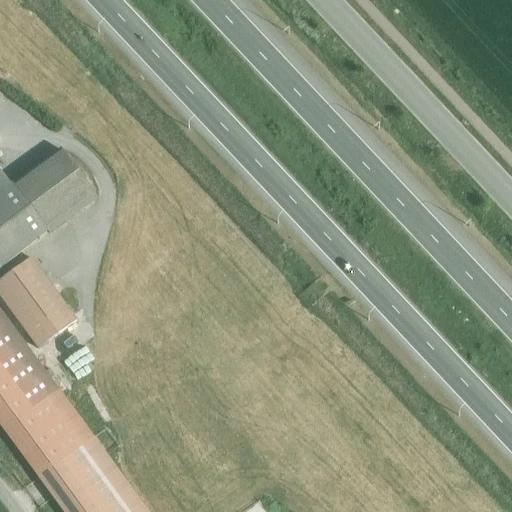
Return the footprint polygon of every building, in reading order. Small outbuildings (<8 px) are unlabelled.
[(50,235),(99,199),(62,148),(12,185),(0,170),(0,269),(0,270),(48,232),(50,235)] [(98,275),(115,297),(165,259),(149,237),(98,275)] [(31,258),(0,280),(0,296),(38,350),(77,322),(31,258)] [(110,307),(62,349),(83,373),(131,330),(110,307)] [(149,511),(0,308),(0,423),(64,511),(149,511)]
